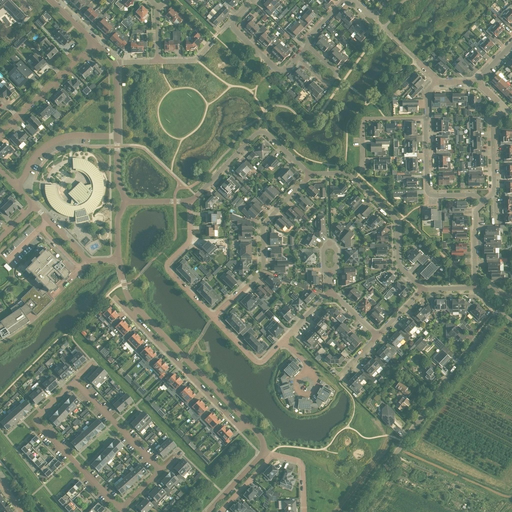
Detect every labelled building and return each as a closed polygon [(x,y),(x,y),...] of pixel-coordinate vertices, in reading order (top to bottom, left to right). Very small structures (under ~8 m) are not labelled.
[(9,9),(13,12),(15,10),(6,1),(5,2),(3,0),(0,0),(0,6),(6,12),(9,9)] [(86,8),(86,7),(90,4),(91,3),(88,0),(85,0),(83,2),(80,0),(75,6),(79,11),(84,6),(86,8)] [(135,0),(134,0),(118,0),(115,4),(120,10),(124,5),(127,8),(130,5),(132,5),(132,3),(135,0)] [(278,4),(280,1),(278,0),(268,0),(267,2),(276,10),(280,6),(278,4)] [(324,0),(324,1),(326,3),(324,4),(324,6),(326,7),(325,8),(327,10),(332,5),(330,3),(332,0),(324,0)] [(273,14),(276,10),(267,2),(263,6),(268,10),(266,12),(270,16),(273,14)] [(94,12),(91,10),(92,9),(92,6),(90,4),(86,7),(89,10),(84,15),(88,19),(94,12)] [(215,7),(226,17),(230,12),(225,7),(223,10),(217,5),(215,7)] [(303,12),(312,20),(316,16),(312,12),(314,10),(310,5),(303,12)] [(142,23),(146,18),(144,16),(147,13),(141,7),(136,13),(137,14),(134,16),(142,23)] [(221,21),(226,17),(215,7),(211,12),(221,21)] [(180,23),(184,19),(171,8),(169,11),(170,12),(166,17),(173,23),(177,20),(180,23)] [(280,19),(289,10),(287,8),(278,17),(280,19)] [(99,20),(103,16),(100,14),(99,14),(99,12),(96,10),(94,12),(88,19),(92,23),(97,18),(99,20)] [(344,21),(351,14),(347,10),(344,13),(342,11),(335,18),(339,21),(342,19),(344,21)] [(511,21),(511,18),(504,11),(498,17),(503,22),(505,20),(510,24),(511,21)] [(217,26),(221,21),(211,12),(209,14),(209,15),(207,17),(209,19),(207,21),(212,26),(214,23),(217,26)] [(310,22),(312,20),(303,12),(300,16),(305,21),(303,23),(307,27),(311,23),(310,22)] [(17,20),(20,23),(26,17),(23,14),(17,20)] [(351,14),(344,21),(346,23),(344,26),(348,30),(354,23),(352,21),(355,18),(351,14)] [(101,31),(108,24),(107,24),(109,22),(105,18),(106,17),(104,15),(103,16),(99,20),(101,22),(96,27),(101,31)] [(249,32),(255,25),(251,22),(254,18),(252,16),(247,21),(250,23),(245,28),(249,32)] [(43,25),(46,22),(41,17),(38,20),(43,25)] [(494,27),(501,34),(505,29),(501,26),(503,24),(497,18),(495,20),(495,21),(491,25),(494,27)] [(307,27),(303,23),(300,25),(298,23),(294,27),(300,33),(302,31),(303,31),(307,27)] [(357,34),(364,27),(360,23),(357,26),(355,24),(348,31),(352,35),(355,32),(357,34)] [(110,34),(112,33),(115,30),(115,29),(113,27),(112,28),(108,24),(101,31),(105,35),(108,32),(110,34)] [(260,33),(265,28),(263,26),(260,29),(255,25),(249,32),(253,36),(258,31),(260,33)] [(328,30),(329,29),(330,28),(333,31),(332,33),(331,33),(333,35),(336,32),(329,25),(326,29),(328,30)] [(28,37),(36,31),(32,26),(24,33),(28,37)] [(296,37),(300,33),(294,27),(292,29),(291,28),(289,30),(287,28),(285,30),(290,35),(292,32),(296,37)] [(364,27),(357,34),(355,37),(361,43),(368,36),(365,34),(368,31),(364,27)] [(497,38),(501,34),(494,27),(490,31),(488,30),(486,32),(491,37),(493,35),(497,38)] [(60,30),(58,28),(53,33),(55,35),(54,36),(64,46),(70,39),(67,36),(68,36),(65,33),(65,34),(61,30),(60,30)] [(262,44),(268,38),(264,34),(267,30),(265,28),(260,33),(263,35),(258,40),(262,44)] [(114,44),(120,37),(122,35),(118,31),(117,32),(115,30),(112,33),(114,35),(110,40),(114,44)] [(165,52),(171,51),(171,50),(178,50),(178,39),(181,39),(181,32),(173,32),(173,41),(165,41),(165,52)] [(187,51),(195,50),(201,43),(197,39),(200,37),(195,32),(192,36),(194,38),(191,41),(187,41),(187,51)] [(320,49),(327,42),(325,40),(327,38),(323,34),(318,38),(321,40),(316,45),(320,49)] [(273,45),(278,40),(274,36),(270,40),(268,38),(262,44),(266,48),(271,43),(273,45)] [(481,40),(491,49),(495,45),(490,41),(492,39),(490,37),(488,36),(486,38),(485,37),(484,37),(481,40)] [(51,46),(47,41),(47,40),(44,37),(39,41),(42,45),(44,43),(49,48),(43,53),(49,59),(52,57),(55,54),(57,51),(52,45),(51,46)] [(120,37),(114,44),(118,48),(124,41),(127,44),(128,41),(124,38),(122,40),(120,37)] [(275,56),(285,46),(284,46),(284,47),(280,43),(278,40),(273,45),(276,47),(271,52),(275,56)] [(491,49),(481,40),(477,44),(475,42),(474,44),(471,40),(469,41),(480,52),(482,49),(487,54),(491,49)] [(131,53),(137,53),(136,41),(129,41),(127,47),(131,47),(131,53)] [(478,54),(480,52),(469,41),(468,42),(468,44),(470,45),(470,46),(472,49),(469,52),(469,53),(479,62),(483,58),(478,54)] [(327,42),(320,49),(325,53),(329,48),(331,50),(335,46),(331,42),(329,44),(327,42)] [(285,46),(275,56),(280,60),(284,55),(287,57),(291,53),(285,46)] [(334,62),(341,54),(339,52),(340,50),(336,47),(332,51),(334,53),(330,58),(334,62)] [(435,52),(432,55),(432,56),(437,60),(440,63),(436,68),(443,75),(449,69),(445,66),(447,64),(440,57),(435,52)] [(475,66),(479,62),(469,53),(463,60),(468,64),(470,62),(475,66)] [(39,58),(35,54),(29,60),(33,64),(31,65),(37,71),(40,68),(42,66),(45,63),(39,57),(39,58)] [(341,54),(334,62),(338,65),(342,61),(344,63),(349,58),(345,54),(343,56),(341,54)] [(466,67),(468,65),(461,58),(462,58),(461,57),(460,57),(456,62),(459,64),(455,68),(462,74),(465,71),(466,72),(468,69),(466,67)] [(27,78),(31,74),(20,61),(15,65),(18,68),(9,76),(16,83),(18,81),(21,84),(25,79),(23,77),(25,75),(27,78)] [(78,72),(78,73),(85,80),(85,79),(93,71),(98,76),(102,72),(99,69),(98,67),(93,63),(89,67),(87,64),(87,65),(79,73),(78,72)] [(297,81),(304,73),(300,69),(298,70),(296,68),(288,77),(290,79),(293,76),(297,81)] [(494,88),(502,80),(498,76),(500,73),(498,71),(493,76),(495,79),(492,83),(494,85),(493,87),(494,88)] [(304,73),(297,81),(302,85),(301,86),(303,88),(309,82),(307,80),(309,78),(304,73)] [(409,77),(401,85),(405,88),(411,82),(411,83),(413,85),(414,85),(420,78),(416,74),(411,79),(409,77)] [(413,85),(411,87),(414,90),(416,92),(425,83),(420,78),(414,85),(413,85)] [(80,84),(76,79),(72,83),(70,81),(65,86),(67,88),(66,89),(69,92),(70,91),(71,93),(77,88),(76,88),(80,84)] [(500,90),(506,84),(502,80),(494,88),(496,89),(497,88),(500,90)] [(312,94),(319,87),(314,82),(312,85),(310,83),(304,89),(306,91),(307,90),(312,94)] [(0,89),(0,95),(3,98),(6,95),(8,97),(14,92),(10,88),(7,84),(4,86),(1,89),(2,90),(1,91),(0,89)] [(502,95),(510,87),(506,84),(500,90),(502,92),(501,94),(502,95)] [(86,95),(90,91),(86,87),(82,91),(86,95)] [(319,87),(312,94),(316,98),(315,99),(317,102),(324,94),(322,93),(323,91),(319,87)] [(507,98),(511,92),(511,89),(510,87),(502,95),(504,97),(505,95),(507,98)] [(64,96),(59,91),(51,99),(57,105),(64,99),(68,103),(70,100),(66,95),(64,96)] [(450,107),(450,101),(446,101),(446,95),(440,95),(441,104),(440,104),(440,108),(446,108),(446,107),(450,107)] [(455,104),(459,104),(458,95),(453,95),(453,101),(450,101),(450,107),(453,107),(453,108),(456,108),(455,104)] [(458,95),(459,104),(462,104),(462,107),(468,107),(468,102),(464,102),(464,95),(458,95)] [(469,111),(475,110),(475,106),(478,106),(477,97),(471,97),(471,103),(468,103),(469,111)] [(403,106),(403,112),(404,113),(407,113),(408,112),(418,112),(418,106),(415,106),(414,104),(413,101),(403,102),(403,106)] [(45,105),(37,112),(38,113),(38,114),(40,117),(41,116),(43,118),(45,115),(50,111),(52,114),(57,119),(62,114),(56,109),(56,110),(54,111),(50,106),(49,108),(45,104),(45,105)] [(33,136),(39,129),(38,128),(41,125),(33,116),(27,122),(31,127),(28,130),(33,136)] [(436,127),(448,127),(448,122),(450,122),(450,118),(444,118),(444,122),(436,122),(436,127)] [(467,127),(483,126),(483,123),(481,123),(481,121),(475,121),(475,118),(469,118),(470,122),(468,122),(466,124),(467,127)] [(407,130),(417,130),(417,124),(410,124),(410,121),(405,121),(405,127),(407,127),(407,130)] [(371,137),(379,137),(379,130),(382,130),(381,125),(375,125),(375,128),(371,128),(371,137)] [(470,136),(476,136),(476,132),(481,132),(481,129),(483,129),(483,126),(467,127),(467,129),(468,130),(470,130),(470,136)] [(448,127),(436,127),(436,133),(444,133),(444,136),(450,136),(450,132),(448,132),(448,127)] [(417,130),(407,130),(407,134),(405,134),(405,139),(411,139),(411,136),(417,136),(417,130)] [(503,138),(511,137),(511,130),(501,130),(501,135),(503,135),(503,138)] [(27,137),(23,132),(18,136),(16,134),(15,134),(14,134),(12,136),(13,137),(10,139),(18,147),(23,142),(23,141),(27,137)] [(436,145),(448,145),(445,145),(445,139),(448,139),(448,136),(442,136),(442,140),(436,140),(436,145)] [(473,145),(483,144),(483,141),(482,141),(482,139),(476,139),(476,136),(470,136),(470,139),(469,139),(469,144),(473,144),(473,145)] [(511,137),(503,138),(503,141),(501,141),(501,146),(511,145),(511,137)] [(375,144),(371,144),(372,152),(378,152),(378,156),(386,156),(386,151),(382,151),(382,147),(383,147),(383,145),(389,145),(389,139),(383,139),(383,140),(383,144),(382,144),(376,144),(375,144)] [(408,148),(417,148),(417,143),(410,143),(410,139),(405,139),(405,143),(407,143),(408,143),(408,148)] [(7,148),(4,144),(0,147),(0,156),(0,157),(4,154),(6,155),(9,153),(10,154),(14,151),(9,146),(7,148)] [(470,154),(472,154),(475,154),(476,154),(476,150),(482,150),(482,147),(484,147),(483,144),(473,145),(473,148),(470,148),(470,154)] [(265,147),(262,145),(260,147),(259,147),(258,149),(258,150),(256,151),(255,150),(251,154),(254,157),(257,154),(262,159),(269,152),(267,149),(267,148),(266,147),(265,147)] [(442,154),(444,154),(450,154),(450,153),(448,151),(448,145),(436,145),(436,151),(442,151),(442,154)] [(404,157),(410,157),(410,154),(418,154),(417,148),(408,148),(408,153),(404,154),(404,157)] [(439,163),(450,163),(448,163),(448,157),(450,157),(450,154),(444,154),(445,157),(439,158),(439,163)] [(471,163),(484,162),(484,157),(475,157),(475,154),(472,154),(472,157),(469,157),(470,162),(471,162),(471,163)] [(275,159),(272,156),(263,165),(266,169),(270,165),(274,169),(277,166),(278,167),(281,163),(276,158),(275,159)] [(406,166),(418,166),(418,161),(413,161),(413,157),(410,157),(404,157),(404,160),(406,160),(406,166)] [(375,170),(387,170),(387,162),(391,162),(391,158),(383,158),(383,161),(375,161),(375,170)] [(99,173),(98,172),(96,169),(94,167),(93,166),(90,164),(88,163),(87,162),(86,161),(85,161),(84,161),(83,161),(80,160),(77,159),(72,159),(72,160),(72,162),(73,168),(75,168),(75,169),(78,169),(77,171),(80,172),(82,173),(84,174),(85,175),(87,177),(88,179),(89,181),(90,183),(91,185),(84,186),(81,183),(80,183),(79,184),(78,185),(77,186),(76,187),(75,188),(74,189),(73,190),(72,191),(71,192),(70,193),(69,194),(68,194),(72,198),(70,204),(68,204),(66,203),(64,202),(63,200),(61,199),(60,197),(59,195),(58,193),(57,191),(55,191),(55,189),(45,189),(45,190),(46,193),(46,196),(47,197),(47,198),(47,199),(48,200),(48,201),(50,204),(51,206),(52,207),(55,209),(57,211),(58,212),(59,213),(60,213),(61,214),(64,215),(67,216),(68,216),(68,215),(69,215),(72,216),(75,216),(76,216),(79,215),(79,216),(79,218),(79,219),(80,221),(80,223),(84,222),(85,222),(89,220),(89,221),(90,221),(89,219),(87,216),(87,215),(87,214),(90,212),(92,210),(93,210),(94,209),(95,208),(96,207),(98,204),(99,202),(100,201),(101,198),(102,195),(102,193),(103,192),(103,191),(103,190),(103,187),(103,184),(102,182),(101,179),(100,176),(100,175),(99,174),(99,173)] [(484,162),(471,163),(471,168),(468,168),(468,171),(478,171),(478,168),(484,168),(484,162)] [(450,163),(439,163),(439,169),(445,169),(445,172),(451,172),(450,163)] [(240,168),(247,175),(251,171),(256,170),(251,165),(248,168),(244,164),(240,168)] [(397,175),(411,175),(411,172),(418,172),(418,166),(406,166),(406,172),(404,172),(405,173),(397,173),(397,175)] [(243,179),(247,175),(240,168),(236,172),(241,176),(238,179),(243,184),(243,179)] [(294,175),(288,170),(283,175),(280,173),(276,177),(280,181),(283,178),(287,182),(289,180),(291,180),(291,177),(294,175)] [(439,185),(449,185),(449,180),(454,179),(454,173),(448,174),(448,178),(439,178),(439,185)] [(468,183),(469,187),(472,187),(480,186),(480,183),(484,183),(484,177),(484,176),(483,176),(483,173),(469,173),(469,177),(469,179),(472,179),(472,182),(468,183)] [(411,175),(397,175),(397,180),(398,181),(407,181),(407,188),(417,187),(417,179),(411,179),(411,175)] [(225,184),(232,190),(236,186),(241,186),(236,181),(233,184),(229,180),(225,184)] [(228,195),(232,190),(225,184),(221,188),(225,192),(222,195),(228,200),(228,195)] [(334,186),(330,187),(330,195),(332,195),(332,198),(336,198),(336,195),(337,195),(347,195),(347,193),(346,192),(349,189),(343,184),(342,186),(335,186),(334,186)] [(316,186),(315,185),(313,187),(312,186),(307,191),(314,198),(318,194),(319,195),(321,195),(321,198),(325,198),(325,189),(321,189),(321,186),(316,186)] [(266,192),(274,200),(280,193),(272,186),(266,192)] [(274,200),(266,192),(263,189),(258,194),(262,197),(260,199),(268,206),(274,200)] [(405,190),(393,190),(393,198),(396,198),(398,196),(405,195),(405,197),(407,197),(407,203),(412,203),(412,202),(417,202),(417,195),(413,195),(412,194),(412,191),(405,191),(405,190)] [(361,200),(356,195),(353,198),(352,197),(348,202),(354,207),(352,209),(355,212),(360,206),(358,205),(358,203),(361,200)] [(4,203),(12,212),(13,211),(14,212),(16,209),(17,208),(12,203),(14,201),(10,196),(8,199),(4,203)] [(213,196),(206,203),(206,209),(213,209),(213,206),(218,201),(217,201),(219,199),(216,196),(214,197),(213,196)] [(307,202),(302,197),(298,202),(300,204),(299,205),(306,212),(308,209),(306,207),(309,205),(312,208),(314,205),(309,199),(307,202)] [(252,208),(259,215),(263,210),(257,205),(260,202),(255,198),(251,203),(254,206),(252,208)] [(511,198),(503,199),(503,203),(505,203),(505,206),(511,206),(511,198)] [(11,213),(12,212),(4,203),(0,206),(0,212),(1,214),(3,211),(8,216),(9,215),(9,216),(12,213),(11,213)] [(460,210),(464,210),(467,210),(467,203),(457,203),(457,206),(453,206),(453,213),(460,213),(460,210)] [(372,211),(367,206),(364,210),(361,207),(355,214),(360,219),(363,217),(365,219),(372,211)] [(511,206),(505,206),(505,210),(503,210),(503,214),(511,213),(511,206)] [(259,215),(252,208),(250,210),(246,207),(242,212),(250,220),(253,217),(255,219),(259,215)] [(297,213),(292,208),(287,214),(294,221),(297,218),(299,220),(304,215),(299,211),(297,213)] [(430,209),(424,209),(424,221),(435,221),(436,228),(441,228),(441,220),(441,214),(439,214),(436,214),(436,211),(430,211),(430,209)] [(214,215),(207,216),(207,217),(207,224),(212,223),(217,223),(217,220),(219,219),(220,219),(221,218),(221,216),(221,212),(214,212),(214,215)] [(467,217),(463,217),(457,217),(457,214),(453,214),(453,221),(457,221),(457,225),(467,225),(467,217)] [(239,231),(243,231),(253,230),(253,225),(250,225),(250,221),(243,221),(242,219),(232,215),(231,215),(231,221),(238,221),(238,228),(239,228),(239,231)] [(511,215),(503,216),(503,220),(505,220),(505,223),(511,223),(511,215)] [(363,225),(359,229),(361,231),(366,226),(368,227),(370,225),(374,229),(378,225),(380,227),(383,223),(381,221),(376,216),(371,221),(368,219),(367,221),(363,225)] [(320,238),(325,233),(325,217),(317,217),(317,219),(316,220),(315,221),(315,223),(315,224),(315,225),(315,227),(316,228),(317,228),(318,229),(318,230),(315,233),(320,238)] [(286,223),(281,218),(276,223),(277,224),(274,226),(279,230),(281,228),(283,230),(286,227),(289,230),(293,225),(288,221),(286,223)] [(336,229),(334,231),(338,235),(338,236),(341,233),(343,235),(349,229),(353,224),(351,221),(346,226),(345,225),(343,227),(340,224),(339,225),(338,225),(336,227),(336,229)] [(207,237),(215,237),(218,237),(218,226),(212,226),(212,229),(207,229),(207,237)] [(484,236),(497,236),(499,236),(499,231),(499,227),(493,227),(493,230),(486,230),(486,236),(484,236)] [(463,231),(463,228),(453,228),(453,234),(458,234),(458,239),(466,239),(466,231),(463,231)] [(385,234),(385,232),(384,229),(378,231),(378,242),(388,241),(388,234),(385,234)] [(253,237),(253,230),(243,231),(243,234),(239,234),(239,241),(251,240),(251,237),(253,237)] [(21,243),(29,236),(26,232),(18,239),(21,243)] [(346,248),(351,248),(351,239),(354,236),(350,232),(342,241),(346,245),(346,248)] [(278,238),(278,234),(271,234),(271,246),(282,246),(282,238),(278,238)] [(315,246),(318,242),(316,241),(318,238),(310,234),(304,244),(308,247),(309,246),(311,247),(312,244),(315,246)] [(491,245),(498,245),(501,244),(501,240),(497,241),(497,236),(484,236),(484,242),(491,242),(491,245)] [(229,248),(229,239),(220,239),(220,245),(226,245),(226,248),(229,248)] [(241,251),(253,250),(253,248),(252,248),(252,241),(241,241),(241,251)] [(210,256),(217,249),(214,245),(212,246),(209,242),(203,248),(210,256)] [(385,248),(385,244),(374,245),(370,245),(370,248),(374,248),(374,249),(375,250),(378,250),(378,253),(376,253),(376,256),(383,256),(383,255),(387,255),(387,248),(385,248)] [(452,256),(463,256),(463,252),(467,252),(466,244),(456,245),(457,252),(452,252),(452,256)] [(485,254),(498,254),(496,254),(496,249),(498,249),(498,245),(491,245),(491,248),(485,248),(485,254)] [(43,287),(48,292),(68,272),(60,264),(44,248),(26,266),(41,280),(39,282),(43,287)] [(272,252),(272,258),(275,258),(275,261),(281,261),(281,258),(282,258),(282,256),(282,248),(276,248),(276,252),(272,252)] [(315,256),(315,249),(299,250),(304,254),(305,254),(305,263),(315,263),(316,260),(316,256),(315,256)] [(419,252),(416,249),(414,251),(413,251),(411,251),(409,252),(409,255),(408,258),(410,259),(409,260),(413,265),(418,259),(421,262),(426,257),(420,251),(419,252)] [(241,261),(247,261),(247,257),(252,257),(252,253),(253,253),(253,250),(241,251),(241,261)] [(208,255),(206,257),(200,251),(199,252),(198,252),(196,253),(197,254),(196,255),(204,263),(206,261),(209,263),(212,259),(208,255)] [(345,264),(358,263),(358,251),(345,251),(345,264)] [(493,263),(494,263),(500,263),(500,259),(498,259),(498,254),(485,254),(487,254),(487,260),(493,260),(493,263)] [(379,262),(378,259),(372,259),(373,263),(375,263),(376,269),(386,269),(386,262),(379,262)] [(182,275),(184,277),(190,272),(184,265),(187,262),(184,260),(178,266),(180,268),(177,270),(180,273),(182,275)] [(247,261),(241,261),(241,266),(241,267),(237,271),(244,277),(250,271),(247,268),(247,261)] [(285,273),(285,267),(289,267),(288,261),(278,261),(278,265),(275,265),(275,272),(281,271),(281,273),(285,273)] [(427,278),(437,268),(430,261),(426,265),(428,267),(422,273),(427,278)] [(500,272),(500,271),(500,267),(501,267),(501,263),(500,263),(494,263),(495,266),(488,266),(489,272),(492,272),(500,272)] [(313,272),(313,268),(306,268),(306,273),(308,273),(308,281),(309,281),(309,282),(311,283),(312,283),(312,285),(319,285),(319,277),(318,277),(317,275),(316,275),(316,272),(313,272)] [(342,276),(342,280),(343,280),(343,282),(342,282),(342,287),(345,287),(350,285),(350,281),(353,281),(353,277),(356,277),(356,274),(356,269),(350,269),(345,270),(344,270),(344,273),(344,274),(343,274),(343,276),(342,276)] [(237,284),(231,277),(233,275),(229,271),(225,275),(227,277),(224,280),(232,289),(237,284)] [(492,272),(492,278),(498,278),(498,281),(504,281),(504,271),(500,271),(500,272),(492,272)] [(196,279),(190,272),(184,277),(187,280),(189,282),(191,284),(195,281),(197,283),(202,279),(199,276),(196,279)] [(392,276),(390,273),(385,278),(385,277),(384,278),(381,275),(376,277),(378,280),(381,284),(384,281),(388,286),(396,279),(395,278),(395,276),(392,276)] [(275,280),(271,276),(266,281),(273,288),(276,285),(279,287),(282,284),(276,278),(275,280)] [(198,291),(205,298),(210,292),(203,285),(206,283),(204,281),(199,285),(201,288),(198,291)] [(402,288),(397,283),(393,287),(398,292),(397,294),(402,298),(409,291),(404,286),(402,288)] [(267,291),(262,286),(256,292),(263,298),(268,293),(271,295),(273,293),(269,289),(267,291)] [(356,302),(361,297),(356,292),(357,291),(352,286),(347,288),(351,292),(347,296),(350,299),(351,298),(356,302)] [(33,287),(29,291),(20,300),(25,304),(20,309),(17,304),(10,309),(13,313),(0,322),(1,324),(0,324),(0,340),(2,339),(2,338),(9,335),(9,336),(29,322),(25,316),(32,311),(36,316),(52,301),(46,294),(48,292),(43,287),(38,292),(33,287)] [(308,304),(315,296),(310,290),(302,298),(308,304)] [(210,292),(205,298),(212,306),(215,302),(217,304),(222,299),(219,297),(217,299),(210,292)] [(293,293),(291,296),(295,300),(291,304),(294,307),(293,308),(294,308),(296,310),(297,309),(300,312),(304,308),(301,305),(303,303),(304,303),(298,298),(293,293)] [(264,310),(266,313),(269,309),(258,297),(255,300),(249,294),(246,298),(245,299),(241,302),(248,309),(254,304),(256,306),(258,304),(264,310)] [(366,314),(376,303),(372,300),(369,303),(366,300),(359,307),(366,314)] [(458,310),(459,310),(459,300),(456,300),(456,301),(453,301),(453,307),(449,307),(450,307),(450,313),(450,314),(453,314),(453,313),(459,313),(458,310)] [(467,312),(470,304),(464,302),(464,301),(461,301),(461,300),(459,300),(459,310),(461,310),(467,312)] [(435,310),(441,310),(441,301),(435,301),(435,306),(431,306),(433,312),(435,310)] [(450,313),(450,307),(446,307),(446,301),(441,301),(441,310),(446,310),(450,313)] [(475,316),(481,309),(477,305),(476,307),(470,304),(467,312),(467,313),(467,312),(469,314),(471,312),(474,316),(475,316)] [(418,311),(425,317),(428,313),(429,313),(432,311),(429,305),(425,309),(422,306),(418,311)] [(289,323),(294,317),(289,312),(291,310),(287,306),(282,311),(286,315),(284,318),(289,323)] [(378,325),(384,319),(379,315),(383,311),(377,306),(372,311),(374,313),(370,318),(378,325)] [(105,321),(115,312),(112,309),(110,307),(105,312),(103,310),(99,314),(101,316),(105,321)] [(228,315),(230,317),(227,321),(230,325),(229,325),(232,328),(232,327),(233,328),(239,321),(241,320),(235,313),(237,312),(234,309),(228,315)] [(331,310),(331,316),(334,316),(342,324),(346,319),(336,309),(331,310)] [(475,316),(474,316),(473,318),(479,324),(486,316),(484,315),(485,313),(481,309),(475,316)] [(329,316),(331,316),(331,310),(326,310),(319,316),(324,321),(329,316)] [(422,319),(425,317),(418,311),(414,315),(418,318),(416,321),(419,324),(420,325),(425,321),(422,319)] [(111,327),(115,323),(113,321),(118,316),(117,314),(115,312),(105,321),(109,325),(108,326),(110,329),(111,327)] [(266,315),(272,321),(275,317),(269,312),(266,315)] [(321,329),(325,325),(318,318),(314,322),(318,326),(321,329)] [(406,323),(415,332),(417,330),(417,329),(415,327),(416,326),(410,319),(406,323)] [(119,332),(127,325),(125,323),(126,323),(123,320),(123,321),(122,320),(117,325),(115,323),(111,327),(113,329),(115,328),(119,332)] [(251,327),(249,324),(245,328),(239,321),(233,328),(232,329),(235,331),(235,330),(239,334),(242,331),(244,334),(251,327)] [(270,331),(269,331),(270,332),(276,337),(276,338),(276,337),(279,335),(281,333),(283,330),(284,330),(283,329),(277,324),(278,324),(275,321),(272,323),(275,326),(270,331)] [(413,334),(415,332),(406,323),(402,328),(407,333),(405,335),(409,339),(411,337),(408,334),(410,333),(411,334),(413,334)] [(340,335),(347,327),(343,324),(336,331),(338,333),(336,336),(337,337),(340,334),(340,335)] [(459,344),(466,337),(455,327),(455,324),(446,325),(446,338),(453,338),(459,344)] [(465,332),(467,329),(462,324),(459,327),(465,332)] [(122,342),(128,336),(126,334),(131,329),(130,329),(131,329),(128,326),(127,325),(119,332),(123,336),(122,338),(124,340),(122,342)] [(325,332),(321,329),(318,326),(314,330),(321,337),(325,332)] [(344,341),(351,334),(349,333),(351,331),(347,327),(340,335),(343,338),(342,339),(344,341)] [(245,340),(252,347),(257,341),(253,337),(256,334),(252,329),(246,335),(249,337),(245,340)] [(309,335),(318,343),(319,342),(317,341),(320,338),(313,331),(309,335)] [(409,339),(405,335),(404,335),(402,337),(397,332),(393,336),(400,343),(403,340),(406,343),(410,340),(409,339)] [(130,346),(139,338),(138,336),(135,333),(135,334),(130,338),(128,336),(122,342),(124,344),(126,342),(130,346)] [(349,347),(358,338),(354,334),(352,336),(351,334),(344,341),(345,343),(349,347)] [(318,344),(318,343),(309,335),(305,339),(309,343),(307,345),(310,348),(312,346),(314,348),(318,344)] [(397,346),(400,343),(393,336),(389,341),(394,346),(392,348),(397,353),(399,355),(402,352),(402,351),(397,346)] [(136,353),(140,349),(138,347),(143,342),(141,339),(140,339),(139,338),(130,346),(134,351),(136,353)] [(349,347),(348,348),(352,352),(362,342),(358,338),(349,347)] [(416,346),(423,340),(420,338),(414,344),(416,346)] [(257,341),(252,347),(258,353),(261,350),(263,353),(269,347),(264,343),(261,346),(257,341)] [(143,359),(151,351),(150,349),(151,349),(148,346),(148,347),(147,346),(142,351),(140,349),(136,353),(138,355),(143,359)] [(397,353),(392,348),(390,351),(385,346),(381,349),(387,356),(391,352),(394,355),(397,352),(397,353)] [(442,368),(451,359),(447,355),(450,351),(444,346),(441,349),(442,350),(433,359),(442,368)] [(74,357),(81,365),(81,364),(85,360),(81,355),(83,353),(79,348),(76,351),(77,351),(72,355),(74,357)] [(383,359),(387,356),(381,349),(377,353),(382,358),(380,361),(384,365),(387,363),(383,359)] [(147,368),(153,362),(151,360),(156,355),(155,355),(156,355),(153,352),(151,351),(143,359),(147,364),(145,365),(147,368)] [(71,360),(64,352),(61,355),(65,360),(69,365),(72,363),(76,368),(81,364),(81,365),(74,357),(71,360)] [(335,364),(335,357),(332,357),(330,355),(325,360),(330,364),(335,364)] [(335,357),(335,364),(340,364),(345,359),(340,355),(337,357),(335,357)] [(155,372),(164,363),(162,361),(160,359),(155,364),(153,362),(147,368),(149,370),(151,368),(155,372)] [(384,365),(380,361),(378,364),(373,359),(371,362),(369,361),(368,363),(375,370),(379,365),(384,370),(386,367),(384,365)] [(67,367),(69,365),(65,360),(63,363),(65,365),(61,369),(67,376),(71,373),(72,372),(67,367)] [(300,369),(297,366),(299,363),(297,361),(295,363),(294,362),(289,367),(297,374),(299,372),(298,371),(300,369)] [(164,363),(155,372),(159,377),(161,379),(165,375),(163,373),(168,368),(167,366),(164,363)] [(370,375),(375,370),(368,363),(366,365),(366,366),(364,369),(369,373),(366,376),(369,378),(371,380),(373,377),(370,375)] [(430,383),(436,378),(433,375),(434,373),(433,372),(435,369),(430,363),(424,369),(427,372),(426,373),(428,375),(425,378),(430,383)] [(41,366),(34,375),(37,377),(44,368),(41,366)] [(289,367),(285,371),(286,373),(280,379),(285,379),(289,376),(291,378),(293,375),(294,377),(297,374),(289,367)] [(95,371),(95,372),(102,378),(105,376),(106,378),(108,376),(106,374),(99,368),(96,372),(95,371)] [(67,376),(61,369),(56,373),(54,370),(52,372),(56,377),(58,375),(63,380),(67,376)] [(54,379),(56,377),(52,372),(49,375),(52,377),(47,381),(46,379),(54,388),(58,384),(54,379)] [(92,375),(91,375),(92,376),(98,382),(101,385),(104,380),(102,378),(95,372),(92,375)] [(372,381),(371,380),(369,378),(367,380),(363,377),(363,378),(358,373),(354,378),(360,384),(364,380),(368,384),(372,381)] [(167,377),(163,381),(165,383),(164,383),(165,383),(163,385),(167,389),(169,387),(179,378),(176,375),(176,376),(175,375),(174,374),(171,377),(169,379),(167,377)] [(95,386),(98,382),(92,376),(88,380),(90,382),(92,385),(93,384),(95,386)] [(179,378),(169,387),(173,391),(173,392),(175,394),(180,390),(178,388),(182,383),(181,381),(179,378)] [(356,387),(360,384),(354,378),(349,382),(354,386),(353,387),(357,391),(355,392),(358,395),(361,392),(356,387)] [(54,388),(46,379),(41,383),(39,381),(37,383),(43,389),(45,387),(49,392),(54,388)] [(283,386),(281,387),(284,393),(293,389),(292,386),(291,387),(289,384),(287,385),(288,380),(285,379),(280,379),(283,386)] [(408,398),(411,394),(407,390),(408,388),(400,382),(395,388),(408,398)] [(40,391),(43,389),(37,383),(38,384),(36,386),(36,387),(32,391),(41,400),(40,400),(45,396),(40,391)] [(322,389),(320,389),(319,391),(328,396),(331,391),(329,390),(331,387),(329,386),(327,388),(324,386),(324,387),(323,386),(322,389)] [(180,390),(175,394),(177,396),(178,396),(182,400),(191,391),(189,390),(190,390),(187,387),(186,387),(182,392),(180,390)] [(293,389),(284,393),(286,399),(294,396),(293,393),(294,392),(293,389)] [(40,400),(41,400),(32,391),(28,395),(27,394),(25,396),(29,401),(31,399),(36,404),(40,400)] [(191,391),(182,400),(186,404),(186,405),(188,407),(192,403),(190,401),(195,396),(194,396),(195,395),(192,393),(191,391)] [(317,398),(325,402),(328,396),(319,391),(317,394),(319,395),(317,398)] [(126,394),(121,398),(128,405),(132,401),(126,394)] [(69,400),(76,406),(79,403),(77,400),(75,398),(74,398),(72,396),(69,400)] [(408,406),(411,402),(403,396),(395,406),(401,411),(406,405),(408,406)] [(116,400),(123,409),(124,409),(128,405),(121,398),(118,401),(116,400)] [(305,398),(302,398),(302,400),(299,400),(299,402),(293,402),(290,406),(298,406),(298,408),(304,409),(305,398)] [(308,400),(309,399),(305,398),(304,409),(311,409),(311,407),(319,408),(317,404),(311,403),(312,401),(308,400)] [(75,407),(76,406),(69,400),(68,400),(65,404),(72,410),(71,411),(73,412),(77,408),(75,407)] [(120,412),(123,409),(116,400),(112,404),(115,408),(117,411),(118,410),(120,412)] [(192,403),(188,407),(190,409),(194,413),(203,405),(202,403),(200,400),(199,400),(194,405),(192,403)] [(21,405),(27,412),(31,408),(25,401),(21,405)] [(21,405),(19,403),(19,404),(15,407),(17,408),(17,409),(23,416),(27,412),(21,405)] [(68,414),(71,411),(72,410),(65,404),(64,404),(61,408),(68,414)] [(191,416),(191,417),(195,421),(199,418),(200,420),(204,416),(202,414),(204,412),(207,409),(207,408),(205,406),(203,405),(194,413),(191,416)] [(394,413),(387,406),(383,410),(382,408),(377,413),(390,426),(394,422),(394,413)] [(64,419),(68,414),(61,408),(60,408),(61,408),(57,412),(57,411),(57,412),(64,419)] [(19,419),(23,416),(17,409),(16,409),(12,412),(19,419)] [(15,423),(19,419),(12,412),(8,416),(15,423)] [(60,423),(60,422),(64,419),(57,412),(53,416),(60,423)] [(139,416),(138,416),(148,425),(152,421),(149,419),(143,412),(139,416)] [(200,420),(206,427),(207,426),(216,417),(214,416),(215,416),(212,413),(211,413),(208,416),(207,418),(204,416),(200,420)] [(11,426),(15,423),(8,416),(5,419),(4,420),(11,427),(11,426),(11,427),(11,426)] [(62,424),(60,422),(60,423),(53,416),(49,420),(52,422),(51,422),(54,425),(54,424),(56,426),(58,428),(62,424)] [(135,420),(144,429),(148,425),(138,416),(139,416),(135,420)] [(4,420),(5,419),(3,417),(0,420),(0,422),(1,423),(3,425),(2,426),(4,428),(5,428),(7,430),(11,427),(4,420)] [(216,417),(207,426),(211,430),(211,431),(213,433),(217,429),(215,427),(220,422),(220,421),(217,419),(216,417)] [(93,424),(99,431),(100,431),(99,431),(104,427),(97,420),(93,424)] [(135,420),(131,424),(133,426),(133,427),(135,429),(136,429),(138,431),(140,433),(144,429),(135,420)] [(93,424),(89,428),(95,435),(99,431),(93,424)] [(211,434),(210,435),(213,438),(213,437),(215,435),(219,439),(225,433),(228,430),(226,427),(226,428),(224,427),(224,426),(221,429),(219,431),(217,429),(213,433),(211,434)] [(89,428),(84,432),(90,439),(91,439),(95,435),(89,428)] [(225,433),(219,439),(223,443),(225,446),(230,442),(228,440),(229,438),(232,435),(231,433),(228,430),(225,433)] [(84,432),(80,436),(86,443),(87,443),(86,442),(90,439),(84,432)] [(188,443),(191,441),(185,435),(182,437),(188,443)] [(35,436),(29,443),(33,447),(35,449),(42,443),(35,436)] [(80,436),(76,440),(82,447),(86,443),(80,436)] [(163,441),(171,450),(175,446),(167,437),(163,441)] [(76,440),(71,443),(77,450),(82,447),(76,440)] [(111,444),(119,451),(123,446),(116,440),(112,444),(111,444)] [(164,443),(161,446),(167,454),(167,453),(171,450),(163,441),(164,443)] [(29,443),(21,450),(27,457),(34,450),(32,448),(33,447),(29,443)] [(114,455),(119,451),(111,444),(107,448),(114,455)] [(167,454),(161,446),(156,450),(158,452),(158,453),(160,455),(161,455),(163,457),(167,453),(167,454)] [(110,459),(114,455),(107,448),(108,448),(104,452),(103,452),(110,459)] [(195,451),(201,457),(203,454),(198,448),(195,451)] [(34,450),(27,457),(34,463),(40,457),(34,450)] [(106,463),(110,459),(103,452),(104,453),(100,456),(99,456),(106,463)] [(102,467),(106,463),(99,456),(95,461),(102,467)] [(34,463),(40,470),(44,465),(47,463),(40,457),(34,463)] [(54,458),(48,464),(54,471),(61,465),(54,458)] [(178,464),(178,465),(187,473),(191,469),(192,469),(194,467),(189,463),(187,465),(182,460),(178,464)] [(98,472),(102,467),(95,461),(91,465),(98,472)] [(134,467),(142,476),(146,472),(144,470),(144,469),(142,467),(141,467),(138,463),(134,467)] [(45,466),(44,465),(40,470),(47,477),(54,471),(48,464),(45,466)] [(183,477),(187,473),(178,465),(174,469),(179,473),(177,476),(181,480),(183,482),(185,479),(183,477)] [(272,466),(264,474),(270,480),(278,472),(275,469),(276,468),(273,465),(273,466),(272,466)] [(142,476),(134,467),(133,467),(135,469),(131,472),(138,480),(142,476)] [(292,472),(286,470),(282,482),(287,484),(287,483),(289,484),(288,488),(291,489),(295,480),(292,479),(293,476),(290,475),(292,472)] [(131,472),(127,476),(134,483),(137,480),(138,480),(131,472)] [(166,477),(166,478),(175,486),(173,484),(177,480),(179,482),(181,480),(177,476),(175,478),(170,473),(166,477)] [(127,476),(123,480),(130,487),(129,487),(133,483),(133,484),(134,483),(127,476)] [(163,481),(162,482),(167,486),(164,489),(169,493),(171,491),(171,490),(175,486),(166,478),(163,481)] [(125,491),(130,487),(123,480),(119,484),(125,491),(125,490),(125,491)] [(79,481),(72,487),(79,494),(85,488),(79,481)] [(121,494),(125,491),(119,484),(115,487),(117,489),(116,490),(119,492),(121,494)] [(252,488),(252,487),(249,490),(250,491),(247,493),(250,496),(248,499),(252,503),(256,500),(253,497),(260,490),(255,485),(252,488)] [(153,490),(162,499),(166,495),(168,497),(170,494),(169,493),(164,489),(162,491),(157,486),(153,490)] [(72,487),(66,494),(70,498),(72,501),(79,494),(72,487)] [(153,491),(149,495),(154,500),(152,502),(157,506),(159,504),(156,502),(160,498),(162,499),(153,490),(153,491)] [(266,492),(263,495),(265,497),(264,498),(265,500),(264,501),(265,502),(268,505),(272,497),(266,492)] [(66,494),(58,501),(64,508),(71,502),(69,499),(70,498),(66,494)] [(145,499),(141,503),(148,510),(152,506),(156,510),(158,507),(157,506),(152,502),(150,504),(145,499)] [(286,511),(296,511),(297,508),(296,508),(295,509),(295,503),(293,504),(293,502),(285,502),(285,501),(279,501),(279,509),(286,509),(286,511)] [(64,508),(68,511),(73,511),(77,508),(71,502),(64,508)] [(98,503),(91,509),(93,511),(101,511),(104,510),(100,505),(98,503)] [(141,504),(137,508),(141,511),(149,511),(148,510),(141,503),(141,504)] [(234,505),(231,509),(233,511),(254,511),(249,507),(247,510),(242,505),(241,506),(238,503),(235,506),(234,505)]
